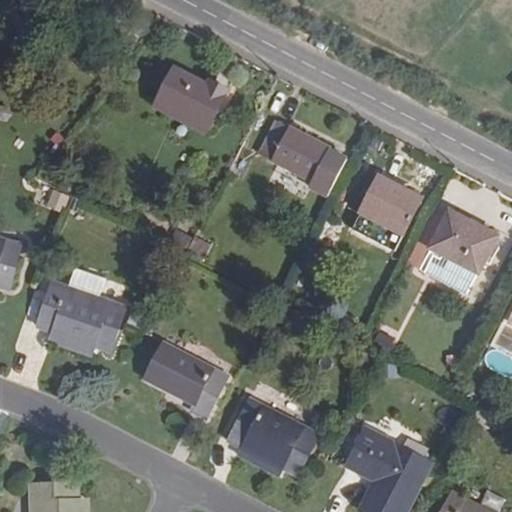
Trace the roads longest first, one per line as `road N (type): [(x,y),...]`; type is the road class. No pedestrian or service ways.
road 1 (residential): [(174,0),(511,173)]
road 2 (unclassified): [(0,393),(167,477)]
